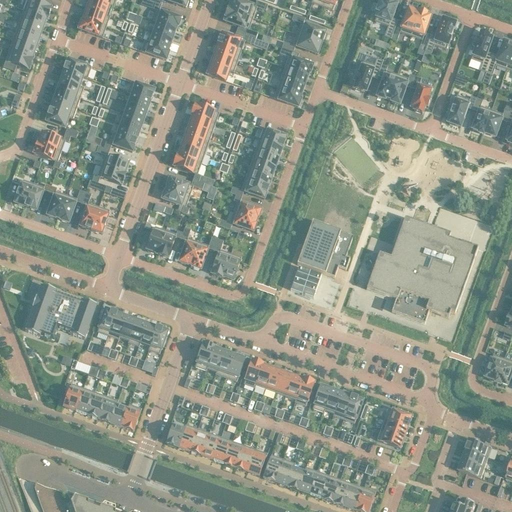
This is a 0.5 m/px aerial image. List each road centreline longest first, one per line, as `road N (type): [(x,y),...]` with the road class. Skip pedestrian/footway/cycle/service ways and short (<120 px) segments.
road 1 (residential): [(118,257),(242,293),(317,91)]
road 2 (residential): [(191,318),(430,404),(408,473)]
road 3 (residential): [(209,0),(118,257)]
road 4 (residential): [(168,387),(408,473)]
road 5 (residential): [(70,0),(16,146),(0,156)]
road 6 (residential): [(511,401),(476,388),(471,376),(511,263)]
road 7 (residential): [(118,257),(0,211)]
road 8 (residential): [(437,483),(456,421),(511,440)]
road 9 (residential): [(471,15),(430,131)]
road 10 (residential): [(128,501),(168,387)]
